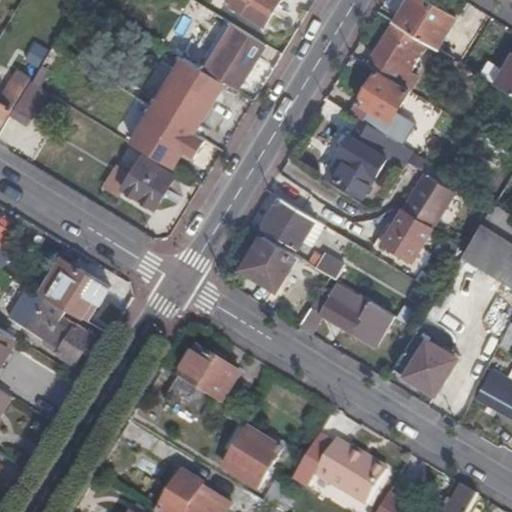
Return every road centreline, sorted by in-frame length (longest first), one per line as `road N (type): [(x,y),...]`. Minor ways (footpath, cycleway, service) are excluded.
road 1 (residential): [(177,280),(511,490)]
road 2 (residential): [(355,0),(177,280)]
road 3 (residential): [(177,280),(39,511)]
road 4 (residential): [(0,171),(177,280)]
